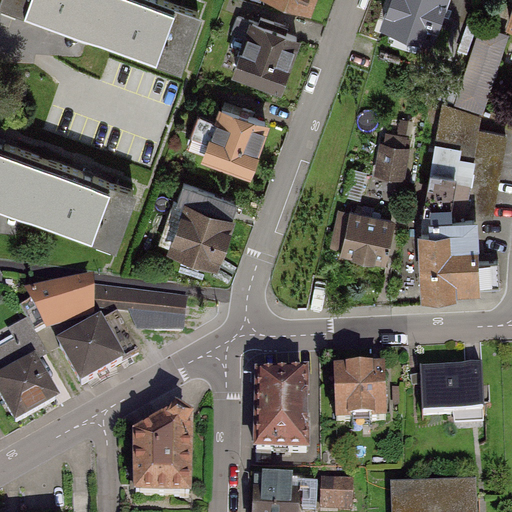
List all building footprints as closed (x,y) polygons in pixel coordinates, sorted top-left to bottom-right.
[(197,12),(165,0),(6,0),(179,62),(197,12)] [(439,0),(386,0),(378,23),(424,40),(439,0)] [(258,23),(238,16),(232,33),(247,38),(236,67),(280,83),(297,36),(278,29),(280,24),(260,17),(258,23)] [(507,34),(482,26),(466,76),(441,68),(433,95),(482,110),(507,34)] [(480,116),(443,103),(422,227),(425,291),(455,289),(455,286),(499,284),(499,260),(476,261),(474,216),(491,215),(506,135),(477,129),(480,116)] [(240,113),(223,107),(219,119),(199,111),(191,133),(210,140),(206,152),(249,168),(266,122),(247,115),(249,110),(243,107),(240,113)] [(133,188),(0,140),(0,197),(114,239),(133,188)] [(409,149),(382,145),(377,177),(404,182),(409,149)] [(183,183),(177,199),(189,203),(174,244),(215,259),(235,202),(183,183)] [(392,221),(342,210),(334,248),(383,259),(392,221)] [(94,324),(50,348),(73,389),(117,365),(94,324)] [(31,361),(0,377),(0,405),(11,426),(53,404),(31,361)] [(483,370),(420,374),(423,416),(485,412),(483,370)] [(384,373),(335,375),(338,423),(386,421),(384,373)] [(306,380),(255,382),(257,457),(308,455),(306,380)] [(177,417),(135,440),(133,497),(189,498),(191,425),(177,417)] [(296,511),(298,484),(257,482),(255,511),(296,511)] [(352,484),(324,484),(323,507),(352,508),(352,484)] [(479,511),(479,489),(397,490),(397,511),(479,511)]
